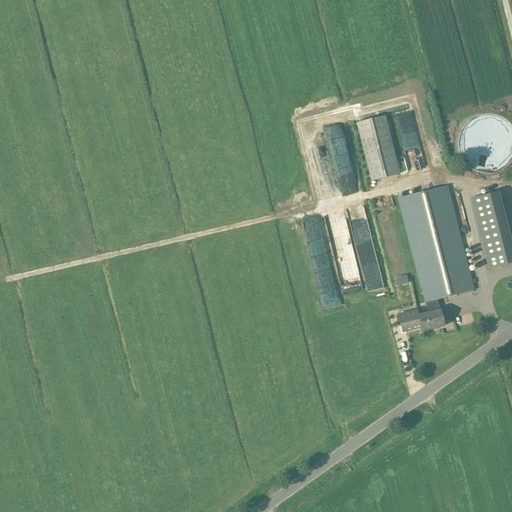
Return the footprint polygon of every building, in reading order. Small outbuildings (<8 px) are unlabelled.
[(384,116),(357,123),(371,181),(399,174),(384,116)] [(425,303),(436,300),(474,290),(447,186),(398,198),(425,303)] [(489,269),(511,262),(511,256),(496,193),(471,199),(489,269)] [(399,277),(397,278),(398,281),(399,285),(409,283),(407,276),(406,276),(399,277)] [(436,300),(425,303),(427,313),(418,315),(417,310),(398,315),(403,332),(421,328),(422,331),(444,326),(436,300)]
